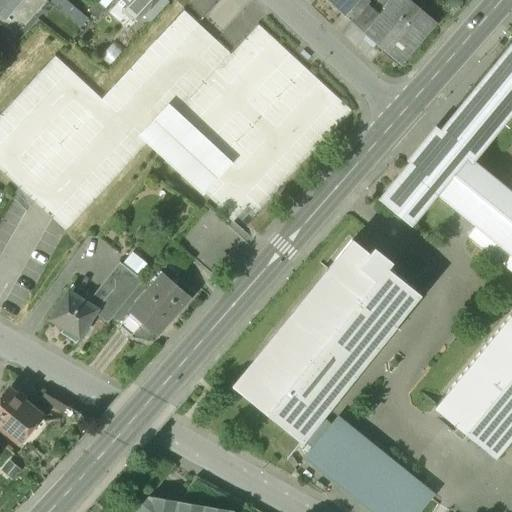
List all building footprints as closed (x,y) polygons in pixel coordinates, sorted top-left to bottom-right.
[(183,9),(101,98),(54,55),(0,112),(0,173),(17,189),(18,189),(10,198),(25,211),(33,203),(66,233),(148,145),(242,232),(353,112),(257,23),(230,53),(216,40),(243,12),(230,0),(220,0),(198,24),(183,9)] [(17,0),(0,0),(0,14),(4,17),(17,0)] [(77,11),(63,0),(60,0),(54,7),(70,20),(77,11)] [(124,0),(118,0),(107,13),(118,23),(130,11),(124,5),(127,2),(124,0)] [(124,0),(127,2),(124,5),(130,11),(138,18),(142,14),(155,0),(124,0)] [(164,0),(155,0),(142,14),(150,22),(168,3),(164,0)] [(326,0),(342,15),(355,0),(326,0)] [(366,0),(355,0),(342,15),(352,24),(369,3),(366,0)] [(396,0),(381,19),(366,36),(398,63),(432,22),(406,0),(396,0)] [(367,7),(352,25),(366,37),(366,36),(381,19),(367,7)] [(511,195),(507,191),(471,161),(511,111),(511,45),(440,133),(435,129),(434,131),(435,132),(412,160),(410,159),(409,161),(411,162),(381,199),(380,198),(378,200),(411,226),(412,225),(411,224),(436,193),(479,228),(470,238),(511,272),(511,195)] [(310,57),(303,51),(300,54),(307,61),(310,57)] [(392,262),(374,248),(369,254),(352,240),(327,271),(395,326),(420,295),(387,268),(392,262)] [(192,259),(174,243),(165,253),(184,269),(192,259)] [(142,282),(119,264),(101,286),(124,304),(142,282)] [(327,274),(235,386),(234,385),(233,387),(301,442),(302,441),(320,419),(395,326),(327,271),(326,273),(327,274)] [(162,274),(146,293),(147,294),(131,313),(132,314),(136,309),(145,318),(142,322),(143,323),(156,335),(188,297),(162,274)] [(124,304),(101,286),(87,304),(97,310),(95,314),(107,324),(124,304)] [(87,304),(67,291),(49,321),(64,330),(61,334),(75,343),(78,339),(79,339),(95,314),(97,310),(87,304)] [(145,318),(136,309),(132,314),(142,322),(145,318)] [(131,313),(118,328),(130,337),(143,323),(142,322),(132,314),(131,313)] [(511,313),(437,405),(436,405),(434,407),(494,457),(511,435),(511,313)] [(8,391),(0,401),(0,428),(20,445),(41,419),(23,404),(23,403),(8,391)] [(320,419),(302,441),(312,450),(331,427),(320,419)] [(312,450),(306,458),(372,511),(418,511),(432,496),(337,419),(331,427),(312,450)] [(228,511),(148,498),(137,511),(228,511)]
